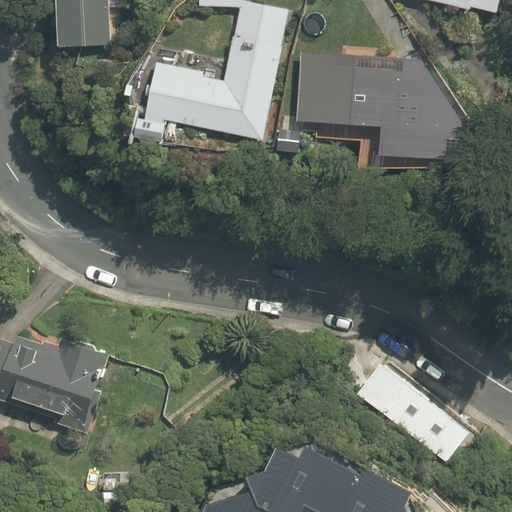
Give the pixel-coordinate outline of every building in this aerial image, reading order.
[(111,39),(108,0),(44,0),(47,42),(111,39)] [(268,0),(238,0),(223,78),(201,74),(202,68),(176,63),(179,50),(162,46),(159,58),(150,56),(139,114),(260,138),(284,18),(275,16),(278,2),(268,0)] [(400,106),(420,107),(420,116),(446,116),(422,65),(336,62),(336,50),(299,48),(295,116),(400,120),(400,106)] [(0,388),(83,414),(103,348),(56,334),(52,346),(0,329),(0,388)] [(378,350),(352,388),(448,463),(465,413),(378,350)] [(405,511),(414,489),(270,427),(236,495),(205,480),(189,511),(297,511),(302,502),(322,511),(405,511)]
